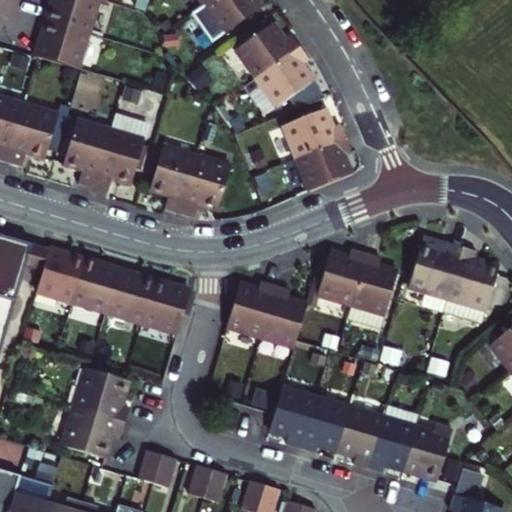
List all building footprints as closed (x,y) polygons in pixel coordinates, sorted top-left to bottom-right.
[(97,0),(96,0),(51,0),(45,22),(87,35),(97,0)] [(211,0),(204,5),(191,14),(212,43),(253,13),(259,8),(253,0),(211,0)] [(34,58),(38,59),(77,70),(87,35),(45,22),(34,58)] [(256,79),(298,49),(289,36),(282,41),(271,25),(236,50),(256,79)] [(298,49),(256,79),(276,107),(287,99),(295,110),(323,99),(311,83),(300,66),(307,61),(298,49)] [(29,59),(15,55),(13,61),(27,66),(29,59)] [(141,94),(125,90),(122,102),(138,107),(141,94)] [(0,162),(7,164),(24,106),(0,99),(0,162)] [(57,116),(24,106),(7,164),(21,168),(25,153),(44,159),(57,116)] [(283,127),(296,159),(345,139),(339,125),(331,129),(324,110),(283,127)] [(115,115),(110,132),(93,189),(107,193),(112,179),(131,185),(148,125),(115,115)] [(93,189),(110,132),(77,122),(64,165),(83,171),(78,185),(93,189)] [(309,192),(350,175),(342,157),(350,153),(345,139),(296,159),(309,192)] [(196,157),(162,147),(150,190),(169,196),(165,210),(179,215),(196,157)] [(229,167),(196,157),(179,215),(193,219),(197,205),(217,210),(229,167)] [(446,301),(461,250),(423,239),(407,289),(429,295),(425,308),(443,313),(446,301)] [(48,250),(30,245),(24,267),(42,272),(48,250)] [(42,272),(36,292),(71,303),(84,261),(48,250),(42,272)] [(446,301),(443,313),(482,324),(497,271),(473,264),(475,254),(461,250),(446,301)] [(328,255),(316,296),(350,305),(365,257),(350,253),(348,261),(328,255)] [(328,255),(319,259),(305,306),(313,308),(316,296),(328,255)] [(350,305),(346,320),(379,330),(395,275),(377,270),(379,261),(365,257),(350,305)] [(114,270),(84,261),(71,303),(107,313),(119,271),(114,270)] [(154,282),(119,271),(107,313),(142,323),(154,282)] [(142,323),(177,334),(189,292),(154,282),(142,323)] [(226,327),(260,338),(275,287),(260,283),(257,291),(239,286),(226,327)] [(275,287),(260,338),(293,347),(295,341),(298,329),(305,306),(287,300),(289,291),(275,287)] [(511,317),(484,340),(489,347),(511,327),(511,317)] [(511,327),(489,347),(511,373),(511,372),(511,327)] [(337,341),(325,338),(322,347),(334,350),(337,341)] [(378,353),(369,350),(366,359),(375,362),(378,353)] [(395,358),(383,354),(381,363),(393,367),(395,358)] [(353,366),(343,363),(340,373),(350,376),(353,366)] [(85,370),(74,408),(125,424),(129,409),(120,406),(127,382),(85,370)] [(414,376),(399,372),(397,381),(411,386),(414,376)] [(300,450),(315,399),(281,389),(273,415),(269,430),(288,436),(285,445),(300,450)] [(267,400),(255,396),(252,405),(264,408),(267,400)] [(335,450),(348,408),(315,399),(300,450),(314,454),(317,445),(335,450)] [(125,424),(74,408),(63,446),(104,459),(111,435),(120,438),(125,424)] [(382,418),(348,408),(335,450),(355,456),(352,465),(366,469),(382,418)] [(478,416),(466,425),(476,437),(487,427),(478,416)] [(403,470),(415,428),(382,418),(366,469),(381,474),(384,464),(403,470)] [(434,434),(415,428),(403,470),(436,480),(451,430),(436,426),(434,434)] [(153,484),(161,455),(146,451),(137,480),(153,484)] [(153,484),(162,487),(167,488),(176,460),(161,455),(153,484)] [(203,499),(211,470),(197,466),(188,494),(203,499)] [(460,469),(453,496),(475,502),(483,476),(460,469)] [(0,511),(7,511),(15,484),(18,476),(0,470),(0,511)] [(226,475),(211,470),(203,499),(217,503),(226,475)] [(256,511),(264,486),(249,481),(240,510),(245,511),(256,511)] [(7,511),(43,511),(46,503),(30,498),(33,490),(15,484),(7,511)] [(264,486),(256,511),(271,511),(278,490),(264,486)] [(453,496),(448,511),(449,511),(502,511),(503,511),(475,502),(453,496)] [(46,503),(43,511),(79,511),(81,504),(65,499),(62,507),(46,503)] [(315,511),(316,511),(287,502),(284,511),(315,511)]
